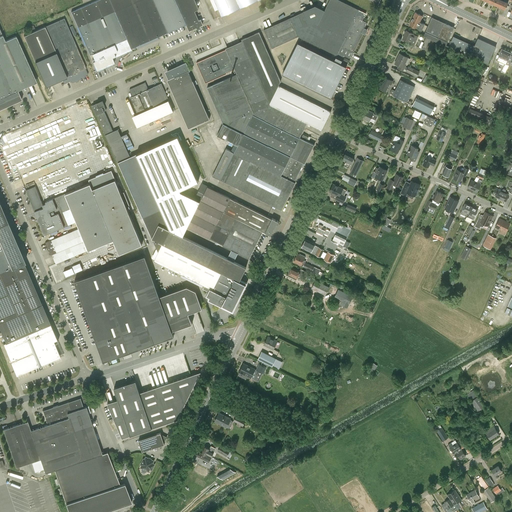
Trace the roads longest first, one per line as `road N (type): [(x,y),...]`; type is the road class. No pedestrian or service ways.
road 1 (unclassified): [(0,130),(293,0)]
road 2 (unclassified): [(87,378),(0,167)]
road 3 (secondary): [(238,339),(337,134)]
road 4 (track): [(434,178),(373,313),(330,313),(322,300)]
road 5 (residential): [(511,214),(337,134)]
road 6 (secondary): [(154,511),(238,339)]
road 7 (secondary): [(337,134),(405,0)]
road 8 (unclassified): [(141,505),(87,378)]
road 9 (unclassified): [(397,511),(511,437)]
road 10 (unclassified): [(87,378),(213,336)]
